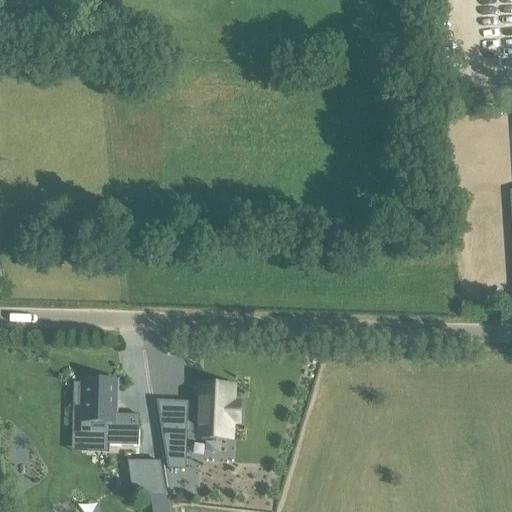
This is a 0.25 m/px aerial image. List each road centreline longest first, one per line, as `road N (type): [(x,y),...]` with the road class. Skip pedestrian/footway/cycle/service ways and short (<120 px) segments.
road 1 (unclassified): [(511,336),(0,322)]
road 2 (unknown): [(149,326),(152,359),(201,386),(217,473)]
